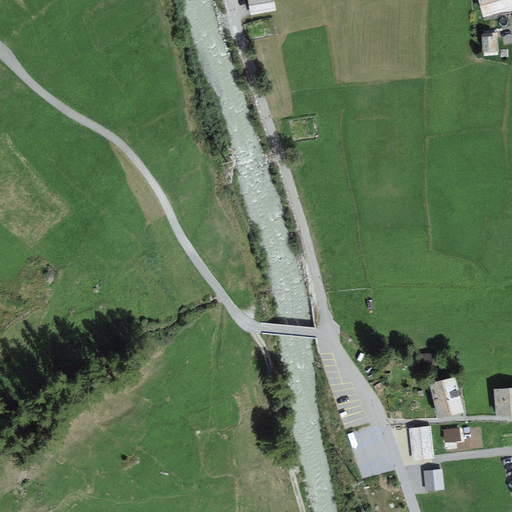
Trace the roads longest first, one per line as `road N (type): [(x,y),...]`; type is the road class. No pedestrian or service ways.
road 1 (track): [(255,330),(202,270),(141,169),(46,98),(0,52)]
road 2 (residential): [(229,0),(306,240),(327,335)]
road 3 (track): [(255,330),(268,354),(302,511)]
road 4 (residential): [(382,422),(511,418)]
